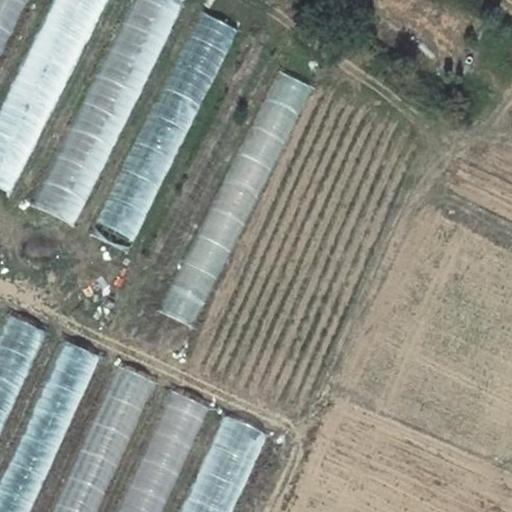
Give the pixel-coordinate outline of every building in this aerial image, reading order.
[(0,0),(0,52),(21,0),(0,0)] [(0,189),(17,197),(99,0),(48,0),(0,116),(0,189)] [(79,230),(178,0),(126,0),(35,211),(79,230)] [(194,11),(95,240),(133,257),(232,27),(194,11)] [(0,321),(0,432),(42,331),(3,315),(0,321)] [(59,341),(0,479),(0,511),(30,511),(97,357),(59,341)] [(97,511),(153,383),(113,366),(50,511),(97,511)] [(161,511),(203,405),(164,391),(117,511),(161,511)] [(216,415),(178,511),(227,511),(259,431),(216,415)]
